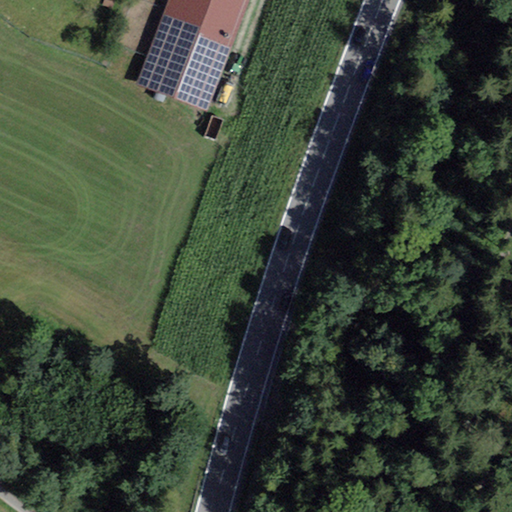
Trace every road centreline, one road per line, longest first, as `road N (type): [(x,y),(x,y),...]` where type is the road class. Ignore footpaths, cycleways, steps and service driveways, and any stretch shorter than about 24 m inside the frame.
road 1 (secondary): [(385,0),(261,337),(212,511)]
road 2 (track): [(248,511),(281,372),(261,337)]
